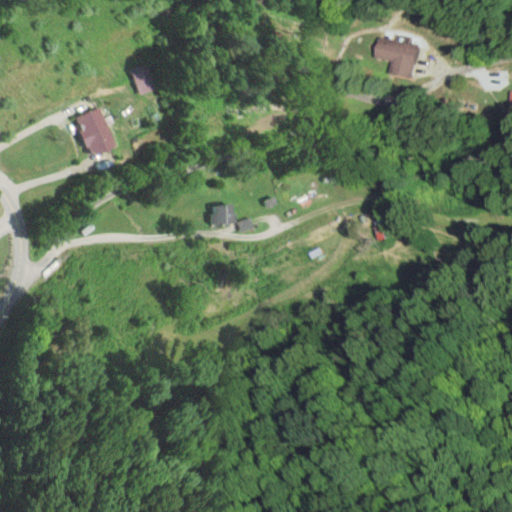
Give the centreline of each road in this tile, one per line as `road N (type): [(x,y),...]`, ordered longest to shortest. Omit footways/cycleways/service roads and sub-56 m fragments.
road 1 (residential): [(15,267),(51,251),(106,195),(263,148),(301,126),(315,101),(337,88),(405,99),(511,51)]
road 2 (tertiary): [(0,316),(17,248),(0,195)]
